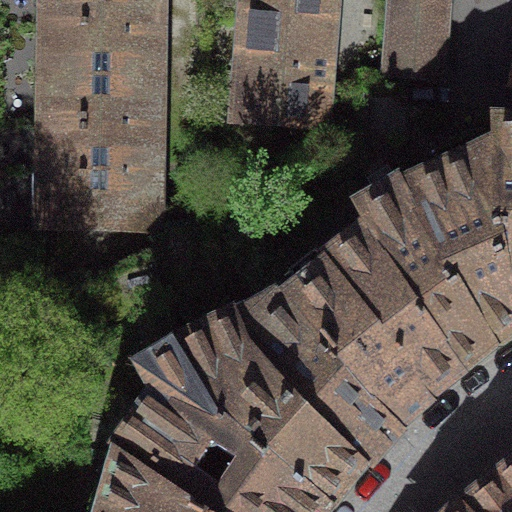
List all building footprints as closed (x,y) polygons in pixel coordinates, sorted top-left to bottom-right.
[(151,32),(152,8),(151,0),(52,0),(52,30),(151,32)] [(246,0),(237,118),(321,125),(331,0),(246,0)] [(391,0),(386,75),(440,79),(446,0),(391,0)] [(151,79),(151,56),(151,32),(52,30),(52,77),(151,79)] [(150,126),(150,103),(151,79),(52,77),(51,124),(150,126)] [(149,173),(150,150),(150,126),(51,124),(50,172),(149,173)] [(511,148),(494,148),(494,151),(493,151),(493,161),(496,161),(498,219),(511,297),(511,148)] [(400,185),(397,186),(409,211),(410,216),(427,249),(431,253),(463,305),(487,343),(502,332),(511,324),(511,297),(498,219),(496,161),(493,161),(493,151),(487,150),(402,188),(400,185)] [(148,222),(149,197),(149,173),(50,172),(50,220),(148,222)] [(473,354),(487,343),(463,305),(431,253),(427,249),(410,216),(409,211),(397,186),(367,204),(363,197),(355,202),(355,203),(370,234),(395,276),(459,365),(473,354)] [(276,288),(274,289),(281,300),(305,330),(318,345),(390,421),(424,392),(429,387),(459,365),(395,276),(370,234),(355,203),(355,202),(352,204),(368,235),(324,270),(326,272),(287,303),(283,300),(276,288)] [(243,305),(234,310),(258,366),(357,460),(374,441),(390,423),(389,421),(390,421),(318,345),(305,330),(281,300),(274,289),(272,290),(278,301),(248,319),(243,305)] [(176,337),(180,344),(182,344),(212,409),(257,448),(324,501),(341,481),(357,460),(258,366),(234,310),(229,312),(234,324),(188,348),(182,334),(176,337)] [(155,393),(111,455),(157,485),(158,484),(201,511),(315,511),(324,501),(257,448),(212,409),(182,344),(180,344),(180,345),(142,368),(155,393)] [(201,511),(158,484),(157,485),(111,455),(110,458),(93,511),(201,511)] [(511,511),(511,474),(463,511),(511,511)]
